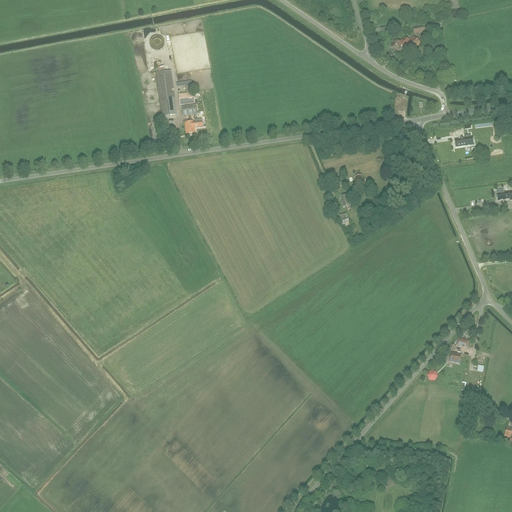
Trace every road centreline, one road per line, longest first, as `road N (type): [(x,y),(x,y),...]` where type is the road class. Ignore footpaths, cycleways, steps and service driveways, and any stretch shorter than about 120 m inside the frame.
road 1 (tertiary): [(0,181),(418,119)]
road 2 (unclassified): [(292,511),(481,304)]
road 3 (unclassified): [(443,115),(439,93),(392,76),(280,0)]
road 4 (unclassified): [(488,296),(418,119)]
